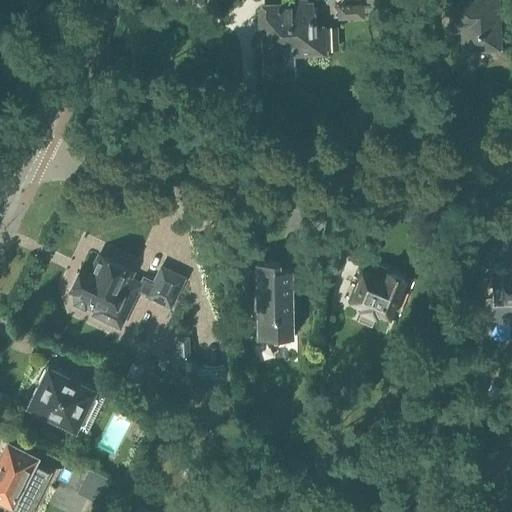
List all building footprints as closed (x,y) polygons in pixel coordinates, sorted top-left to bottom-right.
[(261,6),(263,54),(271,54),(272,68),(292,67),(291,53),(318,52),(317,19),(316,20),(315,10),(314,10),(314,1),(308,1),(308,0),(301,0),(295,0),(295,5),(261,6)] [(451,0),(453,27),(463,27),(464,49),(500,48),(498,5),(509,5),(509,0),(451,0)] [(339,20),(365,19),(365,4),(339,5),(339,20)] [(137,290),(147,295),(153,281),(143,276),(139,282),(129,277),(133,271),(98,254),(91,269),(83,265),(70,290),(74,292),(74,303),(85,308),(88,306),(95,309),(93,313),(119,326),(137,290)] [(280,267),(280,260),(257,261),(259,336),(293,335),(292,267),(280,267)] [(184,278),(161,266),(147,295),(170,306),(184,278)] [(487,270),(485,274),(485,281),(488,284),(492,285),(493,285),(493,299),(488,299),(489,320),(511,319),(511,266),(509,267),(496,267),(492,267),(492,268),(490,268),(487,270)] [(358,309),(360,310),(356,318),(373,325),(377,317),(379,318),(381,314),(389,317),(406,277),(390,270),(385,280),(364,271),(350,302),(359,305),(358,309)] [(176,338),(175,363),(179,363),(189,374),(189,400),(182,399),(182,408),(184,409),(190,408),(192,429),(192,443),(193,451),(195,453),(201,453),(224,453),(226,447),(223,366),(199,367),(189,357),(188,338),(176,338)] [(31,404),(78,427),(88,432),(107,396),(99,392),(49,367),(31,404)] [(99,392),(107,396),(155,420),(163,404),(107,375),(99,392)] [(0,509),(3,511),(5,507),(15,511),(31,511),(53,470),(37,462),(39,457),(9,442),(0,459),(0,509)] [(325,456),(326,457),(321,479),(340,484),(345,462),(347,462),(350,452),(327,446),(325,456)] [(121,486),(90,469),(78,492),(109,508),(121,486)] [(229,492),(219,511),(238,511),(244,499),(229,492)]
